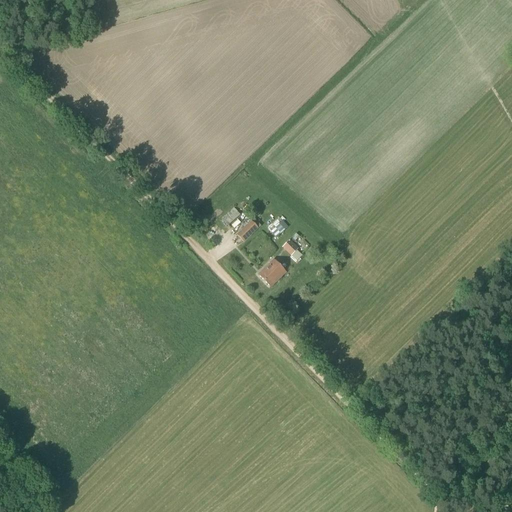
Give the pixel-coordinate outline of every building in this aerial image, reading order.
[(233,208),(221,219),(227,227),(240,216),(233,208)] [(243,243),(258,229),(251,221),(235,235),(243,243)] [(275,239),(284,231),(278,225),(270,233),(275,239)] [(291,257),(298,249),(289,240),(281,248),(291,257)] [(269,288),(285,273),(273,261),(258,276),(269,288)]
